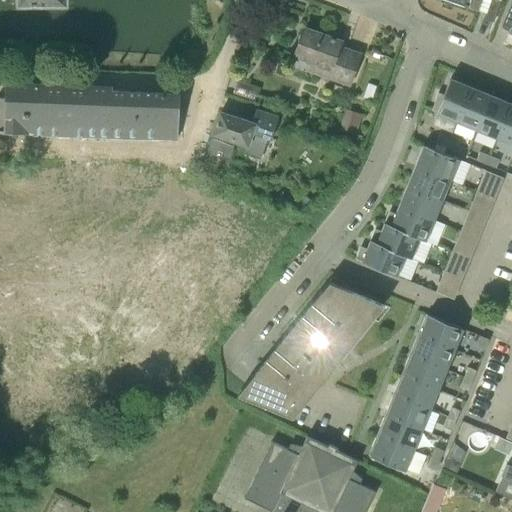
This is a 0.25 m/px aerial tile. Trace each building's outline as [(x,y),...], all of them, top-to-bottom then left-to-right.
[(449,0),(479,9),(482,0),(449,0)] [(490,0),(484,18),(493,22),(501,0),(490,0)] [(511,29),(511,0),(502,25),(511,29)] [(307,71),(348,85),(359,58),(338,50),(341,41),(305,28),(295,56),(311,62),(307,71)] [(437,114),(456,122),(471,87),(452,79),(452,78),(450,78),(443,94),(437,92),(432,110),(436,111),(435,114),(437,115),(437,114)] [(0,131),(35,133),(164,137),(177,138),(180,94),(113,91),(113,84),(6,80),(5,98),(0,97),(0,131)] [(456,122),(476,130),(491,95),(471,87),(456,122)] [(476,130),(496,138),(511,103),(491,95),(476,130)] [(496,138),(511,144),(511,103),(496,138)] [(271,139),(271,138),(278,118),(256,111),(253,123),(220,112),(213,134),(244,144),(243,148),(258,153),(264,137),(271,139)] [(436,143),(446,147),(449,139),(439,135),(436,143)] [(204,161),(226,168),(234,147),(211,139),(204,161)] [(446,147),(456,152),(459,143),(449,139),(446,147)] [(415,166),(450,180),(458,161),(459,161),(460,160),(423,145),(415,166)] [(476,160),(486,164),(489,156),(479,152),(476,160)] [(486,164),(496,168),(499,160),(489,156),(486,164)] [(406,186),(442,200),(450,180),(415,166),(406,186)] [(501,177),(487,172),(484,181),(497,187),(501,177)] [(398,206),(434,220),(442,200),(406,186),(398,206)] [(471,212),(485,218),(488,209),(475,203),(471,212)] [(384,223),(419,238),(426,241),(427,240),(426,239),(434,220),(398,206),(395,213),(389,211),(384,223)] [(467,221),(481,227),(485,218),(471,212),(467,221)] [(370,241),(405,256),(412,259),(412,257),(419,238),(384,223),(381,231),(375,228),(370,241)] [(355,259),(397,276),(398,275),(397,274),(405,256),(370,241),(366,248),(360,246),(355,259)] [(455,252),(468,258),(472,249),(459,243),(455,252)] [(451,261),(465,267),(468,258),(455,252),(451,261)] [(292,418),(337,364),(385,305),(329,282),(237,395),(292,418)] [(439,293),(452,298),(456,289),(443,283),(439,293)] [(417,335),(454,350),(462,330),(463,331),(464,329),(426,314),(417,335)] [(409,355),(446,370),(454,350),(417,335),(409,355)] [(476,346),(484,350),(489,339),(480,336),(476,346)] [(401,375),(438,390),(446,370),(409,355),(401,375)] [(464,377),(472,380),(476,370),(468,367),(464,377)] [(393,395),(430,410),(438,390),(401,375),(393,395)] [(459,387),(468,390),(472,380),(464,377),(459,387)] [(384,415),(421,430),(430,410),(393,395),(384,415)] [(447,417),(456,420),(460,410),(451,407),(447,417)] [(376,435),(413,450),(421,430),(384,415),(376,435)] [(443,427),(452,430),(456,420),(447,417),(443,427)] [(376,435),(368,455),(406,470),(406,469),(406,468),(413,450),(376,435)] [(366,511),(376,494),(360,485),(362,480),(353,472),(358,462),(338,451),(339,449),(331,445),(330,447),(309,437),(304,447),(292,445),(289,450),(273,442),(245,497),(271,511),(270,511),(366,511)] [(431,457),(439,460),(443,450),(435,447),(431,457)] [(427,467),(435,470),(439,460),(431,457),(427,467)] [(511,480),(511,469),(501,465),(497,474),(511,480)]
